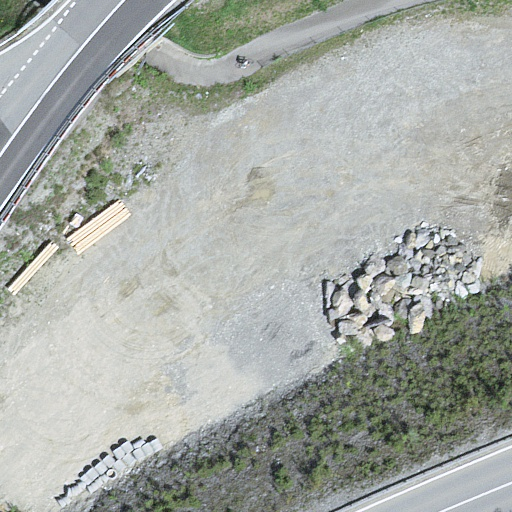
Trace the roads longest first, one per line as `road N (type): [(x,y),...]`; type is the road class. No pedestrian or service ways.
road 1 (motorway): [(511,1),(0,236)]
road 2 (motorway): [(218,299),(511,181)]
road 3 (motorway): [(0,407),(218,299)]
road 4 (motorway): [(0,381),(218,299)]
road 5 (primary): [(0,178),(91,31)]
road 6 (motorway): [(91,31),(0,130)]
